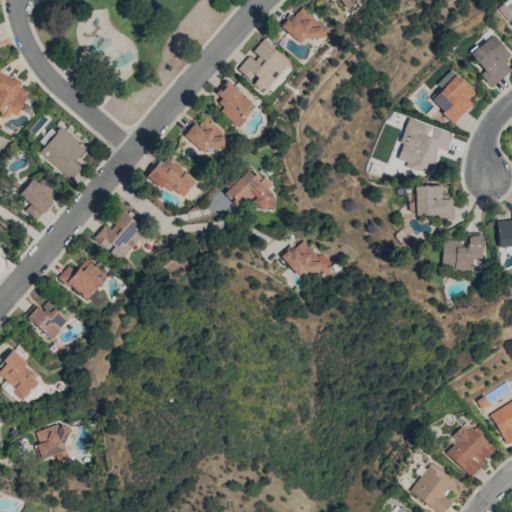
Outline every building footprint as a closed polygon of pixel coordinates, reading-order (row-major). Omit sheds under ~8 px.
[(338,0),(343,8),(356,0),(338,0)] [(299,44),(307,35),(316,43),(328,31),(300,6),(281,26),(299,44)] [(509,55),(492,35),(469,53),(484,71),(480,74),(490,86),(510,70),(502,61),(509,55)] [(252,51),(258,56),(254,61),(247,55),(236,69),(251,81),(250,83),(262,92),(266,87),(271,92),(293,66),(261,40),(252,51)] [(435,84),(440,88),(453,74),(448,70),(435,84)] [(0,112),(15,119),(27,91),(18,87),(20,82),(0,73),(0,112)] [(474,92),(455,74),(430,101),(453,123),(471,103),(467,99),(474,92)] [(212,95),(224,105),(219,111),(236,125),(254,104),(225,80),(212,95)] [(192,122),(182,133),(203,152),(210,144),(216,150),(227,138),(204,117),(196,125),(192,122)] [(451,134),(406,118),(398,143),(401,144),(396,159),(405,162),(404,164),(429,173),(438,148),(445,151),(451,134)] [(73,161),(85,149),(61,126),(38,150),(69,180),(81,168),(73,161)] [(179,200),(194,181),(165,157),(157,167),(154,165),(147,173),(179,200)] [(268,208),(276,200),(266,189),(268,187),(250,167),(223,192),(237,207),(248,197),(259,209),(264,204),(268,208)] [(39,184),(30,178),(18,195),(30,203),(23,211),(36,220),(57,190),(42,179),(39,184)] [(415,217),(452,216),(452,193),(440,193),(440,185),(414,186),(415,217)] [(106,222),(93,237),(119,261),(145,231),(119,208),(106,222)] [(511,219),(495,221),(498,247),(511,245),(511,212),(511,213),(511,218),(511,219)] [(481,259),(482,236),(464,235),(464,240),(442,239),(440,267),(471,269),(472,258),(481,259)] [(322,253),(317,257),(303,240),(292,249),(289,246),(279,255),(303,283),(328,261),(322,253)] [(57,279),(87,300),(105,273),(83,259),(75,271),(66,265),(57,279)] [(98,306),(105,296),(95,289),(88,299),(98,306)] [(23,319),(53,338),(67,316),(45,301),(40,309),(33,304),(23,319)] [(0,364),(0,375),(9,383),(5,387),(21,401),(37,382),(28,374),(32,369),(12,351),(0,364)] [(57,461),(70,457),(60,424),(33,433),(41,459),(55,454),(57,461)] [(455,441),(444,453),(469,477),(483,463),(481,461),(494,447),(472,426),(466,432),(460,426),(450,436),(455,441)] [(434,511),(442,511),(453,500),(446,494),(454,483),(430,463),(408,490),(434,511)]
